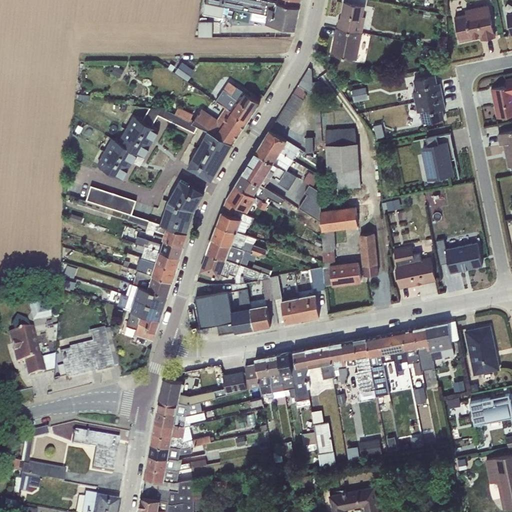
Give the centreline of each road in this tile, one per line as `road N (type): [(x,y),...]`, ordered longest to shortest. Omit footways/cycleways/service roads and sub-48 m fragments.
road 1 (residential): [(163,345),(220,189),(305,51)]
road 2 (residential): [(305,51),(359,122),(370,151),(392,316)]
road 3 (residential): [(508,290),(463,73),(511,62)]
road 4 (residential): [(392,316),(232,349),(163,345)]
road 5 (residential): [(0,421),(102,400),(143,408)]
